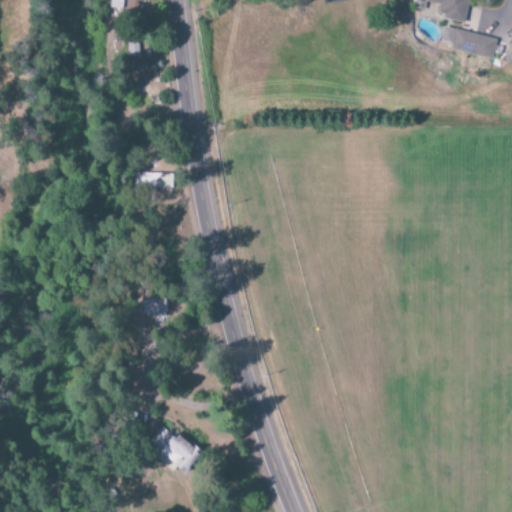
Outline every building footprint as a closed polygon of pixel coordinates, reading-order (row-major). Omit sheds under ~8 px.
[(423,0),(423,2),(438,5),(435,17),(463,23),(467,0),(423,0)] [(495,40),(443,28),(439,42),(451,45),(449,50),(491,60),(495,40)] [(172,174),(133,174),(133,188),(171,189),(172,174)] [(151,312),(152,319),(166,318),(165,299),(141,301),(141,312),(151,312)] [(182,475),(199,456),(176,436),(173,439),(162,428),(149,442),(160,452),(155,458),(172,474),(176,470),(182,475)]
